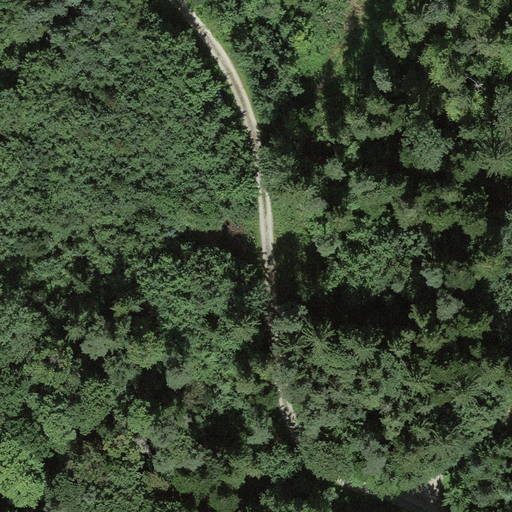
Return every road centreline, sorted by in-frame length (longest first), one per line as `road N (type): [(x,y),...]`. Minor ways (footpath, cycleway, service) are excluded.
road 1 (track): [(424,511),(324,468),(292,431),(271,356),(252,122),(223,58),(173,0)]
road 2 (track): [(395,497),(511,417)]
